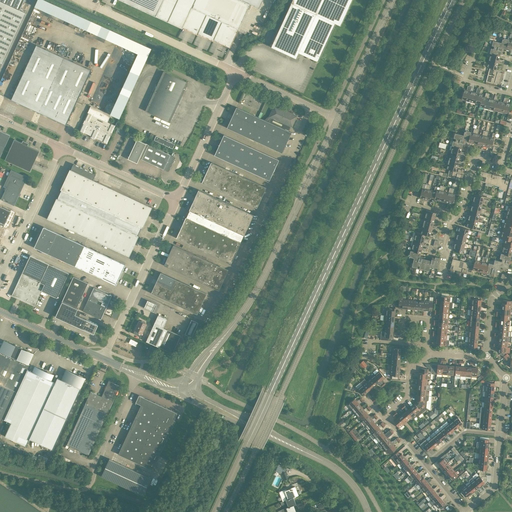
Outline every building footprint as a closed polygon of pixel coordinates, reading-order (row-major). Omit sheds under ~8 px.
[(0,0),(19,10),(24,0),(0,0)] [(0,0),(0,62),(3,64),(26,13),(20,10),(19,10),(0,0)] [(120,0),(156,16),(181,28),(182,28),(183,27),(192,32),(191,32),(197,34),(198,35),(198,34),(207,38),(213,41),(214,41),(214,40),(223,44),(224,45),(229,47),(230,47),(238,29),(250,4),(250,3),(251,0),(120,0)] [(340,26),(352,0),(292,0),(271,47),(296,58),(298,53),(318,62),(335,24),(340,26)] [(502,39),(501,43),(500,48),(501,48),(506,49),(506,50),(509,39),(504,38),(504,39),(502,39)] [(494,46),(494,48),(501,49),(501,48),(500,48),(501,43),(493,41),(492,46),(494,46)] [(11,100),(13,101),(43,114),(66,125),(91,70),(89,69),(86,68),(82,66),(36,45),(11,100)] [(490,53),(489,58),(504,62),(504,60),(503,59),(502,60),(499,59),(500,55),(490,53)] [(489,68),(488,75),(501,79),(503,73),(500,72),(500,71),(498,70),(496,69),(496,70),(489,68)] [(158,83),(154,91),(145,110),(170,122),(188,82),(164,71),(163,72),(158,83)] [(500,84),(501,79),(488,75),(486,82),(497,85),(497,83),(500,84)] [(461,99),(466,101),(470,86),(468,86),(467,90),(464,89),(461,99)] [(471,102),(475,103),(479,89),(477,88),(476,93),(473,92),(471,102)] [(479,106),(484,108),(487,93),(486,93),(484,97),(482,97),(480,104),(479,106)] [(489,109),(493,110),(497,96),(495,95),(494,100),(491,99),(489,109)] [(498,111),(502,112),(506,98),(504,98),(503,102),(500,101),(498,111)] [(282,153),(291,132),(288,131),(290,127),(292,127),(297,116),(292,113),(292,115),(287,113),(288,112),(274,105),(269,117),(270,117),(268,122),(237,107),(227,128),(282,153)] [(110,124),(107,122),(110,115),(91,106),(84,120),(83,124),(83,123),(79,131),(80,131),(84,133),(83,133),(84,133),(91,136),(90,137),(91,137),(91,136),(95,138),(95,139),(96,138),(102,141),(102,142),(103,141),(107,143),(106,144),(107,144),(110,136),(112,133),(115,125),(111,124),(111,123),(110,124)] [(473,133),(470,132),(468,142),(473,143),(476,129),(474,128),(473,133)] [(0,156),(3,149),(10,135),(0,130),(0,156)] [(477,144),(482,146),(486,131),(483,130),(482,135),(480,134),(477,144)] [(464,131),(463,135),(462,140),(463,141),(468,142),(470,132),(466,131),(465,132),(464,131)] [(456,139),(456,140),(463,142),(463,141),(462,140),(463,135),(455,133),(454,138),(456,139)] [(491,148),(494,137),(495,133),(493,133),(492,137),(489,137),(487,147),(491,148)] [(224,135),(214,155),(269,180),(278,160),(224,135)] [(154,140),(172,149),(174,144),(156,136),(154,140)] [(501,139),(494,137),(491,148),(493,148),(492,152),(497,153),(499,147),(501,139)] [(28,143),(26,142),(23,141),(22,143),(14,139),(5,160),(30,172),(39,151),(27,145),(28,143)] [(161,168),(167,154),(137,140),(128,159),(137,163),(139,158),(141,159),(161,168)] [(452,145),(452,146),(461,148),(463,142),(456,140),(455,141),(453,141),(452,145)] [(452,146),(451,150),(466,154),(466,152),(465,152),(464,153),(461,152),(462,148),(461,148),(452,146)] [(167,154),(161,168),(168,172),(175,157),(167,154)] [(449,155),(448,159),(463,164),(464,162),(463,161),(462,162),(458,161),(459,157),(449,155)] [(202,183),(256,208),(266,188),(211,162),(202,183)] [(93,180),(95,174),(73,164),(71,170),(70,169),(60,190),(61,190),(57,199),(56,198),(47,219),(129,257),(138,236),(141,227),(142,228),(152,207),(93,180)] [(23,175),(11,170),(3,187),(6,188),(1,199),(8,203),(14,206),(27,177),(23,175)] [(458,172),(456,171),(449,170),(447,177),(461,180),(463,175),(459,174),(460,172),(458,172)] [(478,181),(485,183),(488,173),(483,172),(484,171),(481,170),(480,175),(478,181)] [(492,174),(488,173),(485,183),(492,185),(495,174),(493,173),(492,174)] [(492,185),(499,186),(501,179),(502,177),(497,175),(498,174),(495,174),(492,185)] [(499,186),(499,189),(506,190),(507,185),(508,180),(506,179),(506,180),(501,179),(499,186)] [(428,185),(428,183),(427,182),(426,184),(425,189),(422,188),(420,197),(424,198),(428,185)] [(434,200),(439,202),(442,186),(440,185),(439,190),(437,189),(434,200)] [(429,199),(434,200),(437,189),(437,187),(435,187),(434,191),(431,191),(429,199)] [(242,239),(243,235),(244,236),(253,215),(198,190),(189,210),(190,211),(188,214),(242,239)] [(472,196),(471,198),(487,202),(488,200),(483,199),(484,196),(474,194),(473,197),(472,196)] [(481,208),(481,206),(472,203),(471,206),(469,206),(469,207),(485,212),(486,209),(481,208)] [(0,233),(3,228),(2,228),(2,226),(4,227),(5,224),(11,211),(0,205),(0,233)] [(425,215),(440,219),(441,217),(440,217),(438,217),(435,216),(436,213),(426,210),(425,215)] [(467,215),(466,217),(483,221),(483,219),(478,218),(479,215),(469,212),(469,215),(467,215)] [(240,242),(242,239),(188,214),(187,218),(186,217),(176,238),(231,263),(240,243),(240,242)] [(424,219),(422,224),(438,228),(438,226),(437,226),(436,226),(432,226),(433,222),(424,219)] [(477,224),(467,222),(466,225),(464,224),(464,226),(480,230),(481,228),(476,227),(477,224)] [(43,226),(38,237),(52,243),(57,233),(43,226)] [(415,232),(414,237),(429,241),(430,239),(429,239),(428,239),(424,238),(425,235),(420,233),(415,232)] [(57,233),(52,243),(61,247),(66,237),(57,233)] [(38,237),(34,247),(48,253),(52,243),(38,237)] [(66,237),(61,247),(70,252),(75,241),(66,237)] [(75,241),(70,252),(79,256),(84,246),(75,241)] [(413,242),(412,246),(427,250),(427,248),(426,248),(425,249),(422,248),(423,244),(413,242)] [(52,243),(48,253),(57,257),(61,247),(52,243)] [(173,245),(163,265),(218,291),(228,270),(173,245)] [(84,246),(79,256),(84,258),(89,248),(84,246)] [(61,247),(57,257),(66,262),(70,252),(61,247)] [(89,248),(84,258),(93,262),(98,252),(89,248)] [(70,252),(66,262),(75,266),(79,256),(70,252)] [(98,252),(93,262),(98,264),(107,268),(111,258),(98,252)] [(500,267),(507,268),(511,256),(501,254),(500,258),(502,259),(501,262),(499,261),(498,266),(500,267)] [(21,299),(20,300),(34,306),(41,290),(57,298),(69,273),(48,264),(30,255),(12,296),(17,298),(17,297),(21,299)] [(79,256),(75,266),(79,268),(84,258),(79,256)] [(417,265),(419,266),(420,258),(419,258),(414,257),(414,258),(412,266),(417,268),(417,265)] [(431,261),(430,266),(438,268),(440,258),(435,257),(435,258),(432,257),(431,261)] [(477,271),(482,272),(485,258),(483,257),(482,262),(479,261),(477,271)] [(84,258),(79,268),(88,272),(93,262),(84,258)] [(111,258),(107,268),(111,271),(116,260),(111,258)] [(453,269),(457,271),(460,261),(453,259),(450,270),(452,270),(453,269)] [(116,260),(111,271),(120,275),(125,265),(116,260)] [(493,264),(489,263),(486,273),(491,274),(491,275),(494,276),(495,270),(497,271),(497,269),(499,270),(500,267),(498,266),(499,261),(494,260),(493,264)] [(467,263),(460,261),(457,271),(462,272),(461,273),(464,273),(467,263)] [(98,264),(93,262),(88,272),(93,274),(98,264)] [(473,264),(467,263),(464,273),(466,274),(467,273),(471,274),(472,270),(473,264)] [(98,264),(93,274),(102,279),(107,268),(98,264)] [(107,268),(102,279),(107,281),(111,271),(107,268)] [(111,271),(107,281),(116,285),(120,275),(111,271)] [(151,293),(197,314),(206,293),(160,272),(151,293)] [(62,301),(61,304),(76,311),(78,308),(76,308),(79,303),(80,302),(80,301),(81,298),(82,298),(82,296),(88,283),(73,276),(62,301)] [(109,294),(109,295),(93,287),(82,311),(98,318),(100,319),(111,295),(109,294)] [(471,304),(480,305),(481,300),(481,299),(481,296),(468,295),(468,299),(472,299),(471,304)] [(407,309),(408,300),(402,299),(403,298),(399,298),(398,308),(401,308),(401,309),(407,309)] [(429,300),(429,302),(424,301),(423,310),(432,311),(433,301),(429,300)] [(503,300),(503,303),(502,303),(501,309),(511,309),(511,304),(511,301),(503,300)] [(156,305),(147,301),(144,308),(153,312),(156,305)] [(76,311),(61,304),(55,316),(94,334),(98,325),(75,314),(76,311)] [(163,328),(167,319),(158,315),(149,335),(146,341),(159,347),(167,329),(163,328)] [(139,321),(133,334),(137,336),(139,332),(142,333),(146,324),(139,321)] [(201,324),(193,321),(186,336),(193,339),(201,324)] [(180,336),(167,329),(159,347),(172,353),(180,336)] [(384,331),(381,331),(380,340),(391,341),(391,338),(393,338),(393,332),(384,331)] [(39,369),(36,367),(33,372),(27,369),(29,364),(27,363),(31,354),(19,348),(11,344),(5,342),(0,351),(0,417),(4,419),(11,422),(5,436),(26,446),(29,440),(30,439),(53,449),(81,388),(79,387),(83,378),(75,374),(67,371),(63,380),(57,377),(55,382),(50,379),(52,375),(48,373),(43,370),(39,369)] [(504,354),(504,353),(507,353),(507,347),(498,346),(497,352),(500,352),(500,353),(501,355),(503,355),(504,354)] [(442,374),(444,359),(441,359),(441,362),(440,365),(437,364),(437,365),(432,364),(431,368),(437,369),(437,374),(441,374),(441,375),(442,375),(442,374)] [(418,373),(418,379),(427,379),(430,379),(431,374),(428,374),(428,369),(421,368),(421,373),(418,373)] [(478,369),(477,369),(477,368),(472,368),(472,372),(471,375),(471,377),(477,377),(477,376),(478,376),(480,375),(481,373),(480,371),(478,369)] [(399,379),(399,378),(399,370),(390,370),(390,375),(391,375),(391,378),(399,379)] [(384,382),(383,380),(385,378),(379,371),(375,374),(384,385),(385,384),(384,382)] [(380,385),(381,385),(382,387),(384,385),(375,374),(370,378),(376,385),(378,383),(380,385)] [(372,388),(376,385),(370,378),(366,381),(372,388)] [(368,392),(372,388),(366,381),(364,379),(360,383),(362,385),(368,392)] [(66,445),(89,455),(120,386),(108,381),(101,397),(90,392),(66,445)] [(494,392),(494,386),(494,383),(486,383),(486,386),(483,385),(483,391),(485,391),(494,392)] [(364,395),(368,392),(362,385),(356,390),(358,392),(359,390),(364,395)] [(416,394),(416,402),(419,404),(426,408),(427,401),(428,400),(429,395),(416,394)] [(139,395),(135,402),(141,405),(118,454),(152,470),(175,421),(174,420),(177,413),(139,395)] [(347,404),(351,409),(358,403),(354,399),(347,404)] [(416,402),(410,407),(416,414),(418,416),(427,409),(426,408),(419,404),(416,402)] [(351,409),(355,413),(362,407),(358,403),(351,409)] [(365,411),(362,407),(355,413),(358,417),(365,411)] [(412,417),(416,414),(410,407),(406,410),(412,417)] [(408,421),(412,417),(406,410),(402,414),(408,421)] [(358,417),(361,421),(368,415),(365,411),(358,417)] [(372,420),(374,418),(376,416),(375,414),(371,418),(368,415),(361,421),(365,425),(372,420)] [(402,414),(398,417),(404,424),(408,421),(402,414)] [(399,428),(404,424),(398,417),(393,421),(399,428)] [(457,417),(453,420),(458,427),(462,423),(457,417)] [(365,425),(368,430),(375,424),(372,420),(365,425)] [(453,420),(448,424),(454,430),(458,427),(453,420)] [(368,430),(372,434),(379,428),(375,424),(368,430)] [(450,434),(454,430),(448,424),(444,427),(450,434)] [(444,427),(440,431),(446,437),(450,434),(444,427)] [(372,434),(375,438),(382,432),(379,428),(372,434)] [(441,440),(446,437),(440,431),(436,434),(441,440)] [(386,436),(382,432),(375,438),(379,442),(386,436)] [(436,434),(432,437),(437,444),(441,440),(436,434)] [(379,442),(382,446),(389,440),(386,436),(379,442)] [(433,447),(437,444),(432,437),(428,441),(433,447)] [(393,444),(397,441),(399,439),(397,438),(396,439),(391,443),(389,440),(382,446),(386,450),(393,444)] [(429,451),(433,447),(428,441),(426,439),(419,445),(426,452),(428,450),(429,451)] [(480,439),(479,442),(477,442),(476,447),(479,448),(488,448),(488,446),(490,446),(490,443),(488,443),(489,440),(480,439)] [(396,449),(393,444),(386,450),(389,454),(396,449)] [(396,465),(399,463),(405,458),(406,459),(408,458),(406,455),(404,457),(402,454),(401,454),(398,451),(390,458),(396,465)] [(399,463),(402,467),(409,462),(406,459),(405,458),(399,463)] [(437,464),(441,468),(447,462),(444,458),(437,464)] [(101,476),(108,479),(116,462),(109,459),(101,476)] [(108,479),(115,482),(123,465),(116,462),(108,479)] [(402,467),(406,472),(412,466),(413,467),(415,466),(413,464),(411,465),(409,462),(402,467)] [(441,468),(444,472),(451,466),(447,462),(441,468)] [(277,468),(285,472),(287,468),(279,464),(277,468)] [(488,468),(488,465),(478,464),(477,469),(477,472),(479,472),(486,473),(486,468),(488,468)] [(115,482),(122,486),(130,468),(123,465),(115,482)] [(406,472),(409,476),(415,470),(413,467),(412,466),(406,472)] [(454,471),(451,466),(444,472),(448,476),(454,471)] [(122,486),(129,489),(137,472),(130,468),(122,486)] [(409,476),(407,477),(410,482),(413,480),(419,474),(420,476),(421,474),(420,472),(418,473),(415,470),(409,476)] [(454,471),(448,476),(451,481),(458,475),(454,471)] [(129,489),(136,492),(144,475),(137,472),(129,489)] [(485,476),(486,473),(479,472),(479,476),(474,479),(480,486),(482,484),(482,486),(485,483),(484,482),(486,481),(487,476),(485,476)] [(422,479),(422,478),(420,476),(419,474),(413,480),(416,484),(417,483),(422,479)] [(144,475),(136,492),(143,495),(151,478),(144,475)] [(428,483),(430,481),(428,479),(426,481),(423,478),(422,478),(422,479),(417,483),(416,484),(415,485),(418,489),(421,487),(427,482),(428,483)] [(474,479),(470,483),(477,490),(479,488),(478,487),(480,486),(474,479)] [(421,487),(424,491),(430,486),(428,483),(427,482),(421,487)] [(470,483),(466,486),(471,493),(473,491),(474,492),(477,490),(470,483)] [(119,490),(131,494),(132,491),(121,486),(119,490)] [(435,491),(436,490),(435,488),(433,489),(430,486),(424,491),(427,496),(434,490),(435,491)] [(470,494),(471,493),(466,486),(462,490),(463,491),(460,493),(465,498),(467,496),(468,497),(471,495),(470,494)] [(295,487),(289,489),(282,492),(283,493),(280,495),(281,497),(283,501),(293,497),(299,495),(295,487)] [(427,496),(431,500),(437,494),(435,491),(434,490),(427,496)] [(442,499),(443,498),(442,496),(440,497),(437,494),(431,500),(429,501),(432,506),(434,504),(441,498),(442,499)] [(287,503),(288,507),(290,507),(294,505),(296,504),(293,497),(283,501),(280,502),(282,505),(287,503)] [(444,503),(442,499),(441,498),(434,504),(438,508),(439,507),(441,509),(446,505),(444,503)]
